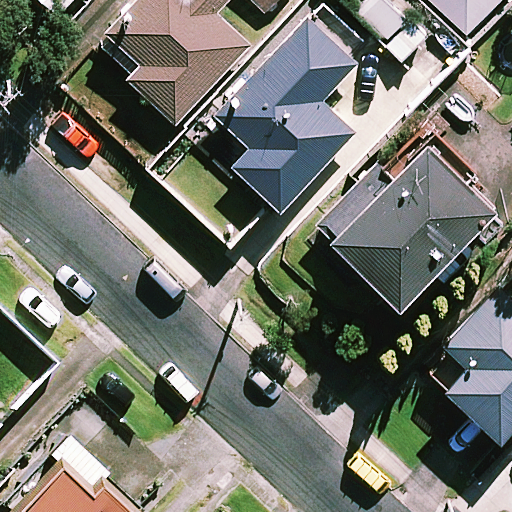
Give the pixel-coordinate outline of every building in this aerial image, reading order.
[(256,27),(226,0),(132,0),(104,30),(136,59),(123,73),(172,118),(256,27)] [(431,0),(465,31),(494,0),(431,0)] [(355,53),(304,9),(214,112),(248,141),(230,162),(280,206),(351,124),(317,95),(355,53)] [(490,203),(422,134),(377,178),(366,168),(315,219),(393,298),(490,203)] [(511,418),(511,300),(493,282),(441,338),(463,359),(441,382),(497,434),(511,418)] [(0,357),(0,387),(15,372),(0,357)] [(12,511),(117,511),(92,489),(83,499),(51,471),(12,511)] [(511,511),(511,473),(492,494),(510,511),(511,511)]
